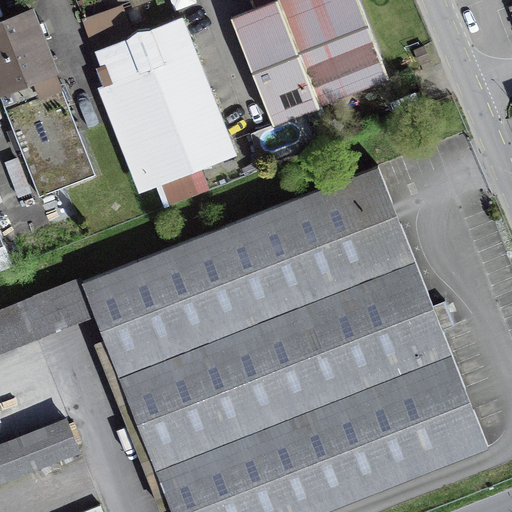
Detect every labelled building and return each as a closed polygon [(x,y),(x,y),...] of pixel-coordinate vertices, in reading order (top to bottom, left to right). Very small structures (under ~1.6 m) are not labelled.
[(250,0),(253,7),(231,16),(267,107),(243,116),(249,130),(272,121),(273,122),(390,77),(359,0),(250,0)] [(32,11),(0,23),(0,92),(40,195),(96,173),(32,11)] [(236,153),(183,16),(150,28),(137,28),(128,37),(97,49),(150,186),(236,153)] [(433,304),(377,164),(81,280),(94,312),(172,511),(315,511),(488,445),(442,328),(454,323),(445,299),(433,304)] [(81,280),(0,311),(0,348),(94,312),(81,280)] [(67,419),(0,446),(0,476),(78,446),(67,419)]
